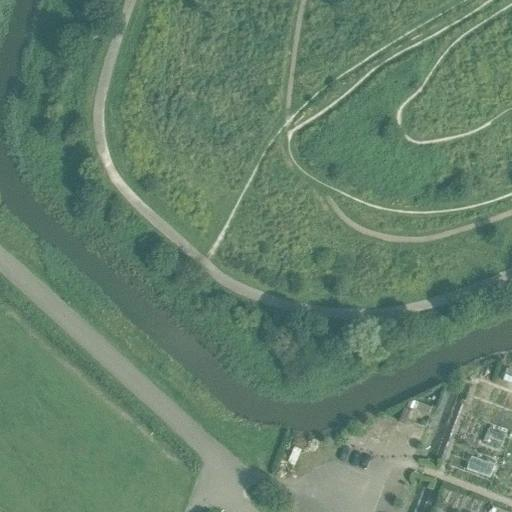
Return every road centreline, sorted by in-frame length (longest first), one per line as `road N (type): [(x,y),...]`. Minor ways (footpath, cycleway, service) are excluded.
road 1 (unclassified): [(240,511),(206,481),(212,455),(0,257)]
road 2 (unknown): [(212,455),(212,419),(0,227)]
road 3 (unknown): [(325,185),(346,218),(375,233),(416,238),(511,210)]
road 4 (unknown): [(305,0),(289,135)]
